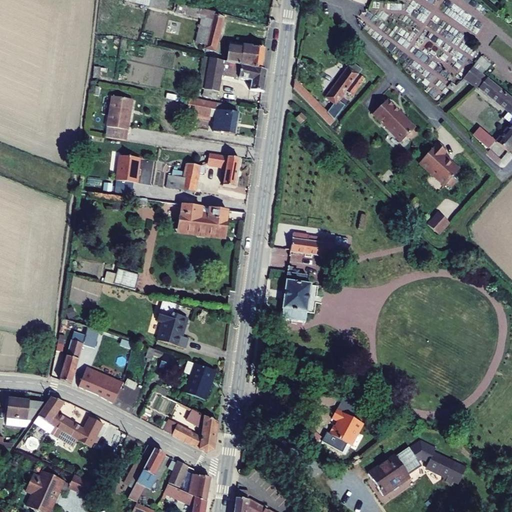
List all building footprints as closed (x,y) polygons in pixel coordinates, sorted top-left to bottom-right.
[(172,0),(128,0),(129,0),(170,10),(173,0),(172,0)] [(208,49),(221,52),(229,17),(217,13),(217,12),(174,2),(173,9),(206,17),(200,42),(209,45),(208,49)] [(233,46),(231,61),(266,69),(269,48),(248,45),(248,48),(233,46)] [(208,56),(203,88),(209,89),(215,57),(208,56)] [(231,61),(215,57),(209,89),(208,96),(221,99),(226,75),(256,81),(254,91),(269,93),(272,70),(266,69),(231,61)] [(353,66),(329,99),(332,102),(334,100),(341,105),(352,90),(358,94),(369,78),(353,66)] [(484,87),(511,110),(511,95),(477,67),(468,77),(483,90),(484,87)] [(299,77),(297,88),(334,126),(339,119),(299,77)] [(117,96),(110,137),(130,140),(137,99),(117,96)] [(243,106),(195,97),(192,111),(220,117),(217,131),(239,135),(243,114),(241,113),(243,106)] [(390,97),(375,111),(404,140),(418,126),(390,97)] [(305,124),(311,119),(305,113),(300,119),(305,124)] [(480,126),(473,135),(488,149),(496,141),(480,126)] [(501,141),(511,150),(511,130),(501,141)] [(441,141),(422,161),(447,185),(449,182),(455,176),(463,168),(455,161),(452,163),(445,155),(448,153),(450,150),(441,141)] [(494,149),(490,153),(502,164),(505,160),(494,149)] [(448,153),(445,155),(452,163),(455,161),(448,153)] [(215,154),(212,164),(226,167),(226,171),(230,172),(228,185),(239,187),(245,158),(215,154)] [(133,182),(139,182),(139,156),(117,156),(116,192),(133,193),(133,182)] [(184,190),(183,196),(199,199),(205,166),(191,164),(188,178),(173,175),(171,188),(184,190)] [(455,176),(449,182),(454,186),(459,180),(455,176)] [(187,204),(183,231),(228,236),(232,210),(187,204)] [(430,224),(442,234),(452,222),(440,212),(430,224)] [(296,249),(295,251),(350,260),(353,241),(326,237),(325,243),(314,241),(314,235),(298,233),(297,241),(296,249)] [(283,238),(282,246),(296,249),(297,241),(283,238)] [(111,272),(108,282),(140,291),(144,276),(122,270),(121,275),(111,272)] [(292,272),(286,319),(310,322),(315,284),(310,283),(311,275),(302,274),(292,272)] [(168,324),(163,342),(190,350),(193,340),(187,338),(192,319),(178,315),(181,305),(167,301),(161,322),(168,324)] [(66,318),(64,333),(77,336),(64,380),(76,384),(94,326),(66,318)] [(169,353),(164,369),(174,372),(179,356),(169,353)] [(199,364),(189,393),(209,400),(220,371),(199,364)] [(88,374),(83,387),(118,405),(127,388),(121,385),(117,392),(111,388),(114,383),(103,378),(104,374),(95,370),(92,376),(88,374)] [(129,385),(127,388),(118,405),(137,415),(142,404),(146,390),(141,387),(139,390),(129,385)] [(161,387),(158,392),(170,398),(173,392),(161,387)] [(55,398),(39,421),(53,430),(63,414),(69,403),(55,398)] [(30,428),(48,403),(14,400),(11,426),(30,428)] [(173,420),(168,431),(211,455),(219,451),(223,424),(196,410),(190,422),(206,430),(205,438),(181,426),(182,424),(173,420)] [(362,424),(336,411),(331,420),(338,424),(336,428),(334,427),(330,436),(348,445),(351,444),(362,424)] [(87,429),(63,414),(53,430),(56,432),(78,445),(81,441),(91,446),(102,425),(103,422),(93,417),(87,429)] [(39,421),(35,427),(52,438),(56,432),(53,430),(39,421)] [(102,425),(91,446),(99,450),(110,429),(102,425)] [(122,431),(117,443),(121,445),(118,451),(124,454),(132,435),(122,431)] [(0,441),(0,452),(12,454),(19,444),(0,441)] [(433,449),(418,441),(395,457),(394,456),(368,475),(382,496),(409,478),(408,475),(421,467),(417,461),(420,459),(426,462),(424,468),(442,477),(440,480),(446,483),(449,477),(452,479),(456,478),(458,473),(457,470),(454,468),(455,466),(431,453),(433,449)] [(158,449),(151,445),(144,458),(141,456),(127,483),(138,488),(158,449)] [(138,488),(132,499),(139,502),(147,486),(149,482),(154,484),(158,475),(169,455),(158,449),(138,488)] [(182,462),(174,483),(184,488),(190,471),(192,466),(182,462)] [(197,475),(193,495),(210,502),(215,478),(209,477),(210,475),(198,469),(197,475)] [(94,482),(78,475),(74,484),(68,482),(68,481),(46,471),(43,477),(41,477),(41,475),(37,473),(35,474),(34,477),(34,479),(29,491),(36,494),(40,496),(35,509),(41,511),(53,511),(59,500),(56,499),(60,490),(65,493),(66,493),(67,493),(68,493),(69,493),(69,492),(70,492),(71,492),(72,491),(72,490),(73,489),(88,495),(94,482)] [(174,483),(173,486),(177,488),(193,495),(197,475),(190,471),(184,488),(174,483)] [(161,476),(158,475),(154,484),(149,482),(147,486),(154,489),(161,476)] [(177,488),(174,495),(198,506),(197,511),(208,511),(210,502),(193,495),(177,488)] [(241,490),(237,511),(302,511),(273,511),(254,501),(251,500),(252,492),(241,490)] [(30,507),(35,509),(40,496),(36,494),(30,507)] [(157,511),(158,511),(141,503),(136,511),(157,511)]
